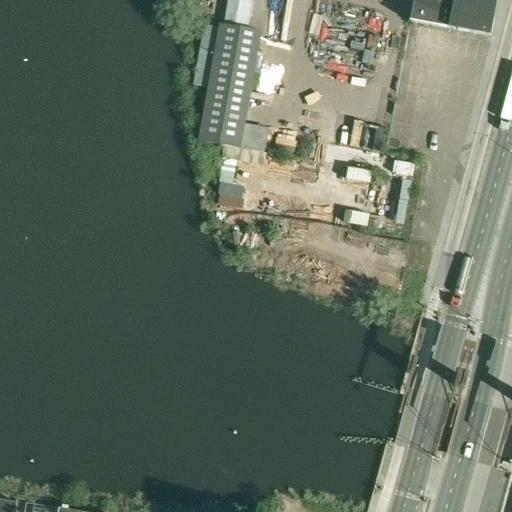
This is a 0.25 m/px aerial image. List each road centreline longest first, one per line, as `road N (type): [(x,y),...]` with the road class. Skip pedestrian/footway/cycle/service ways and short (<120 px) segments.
road 1 (unclassified): [(511,19),(444,258),(461,292)]
road 2 (primary): [(446,511),(511,234)]
road 3 (primary): [(461,292),(403,511)]
road 4 (primary): [(511,123),(461,292)]
road 5 (unclassified): [(470,511),(511,354)]
